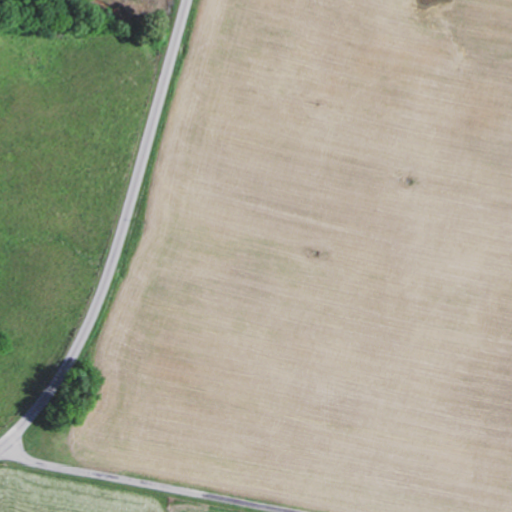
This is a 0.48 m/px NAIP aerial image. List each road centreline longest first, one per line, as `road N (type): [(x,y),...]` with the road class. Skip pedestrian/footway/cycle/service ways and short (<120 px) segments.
road 1 (residential): [(0,444),(58,379),(93,314),(186,0)]
road 2 (residential): [(0,451),(285,511)]
